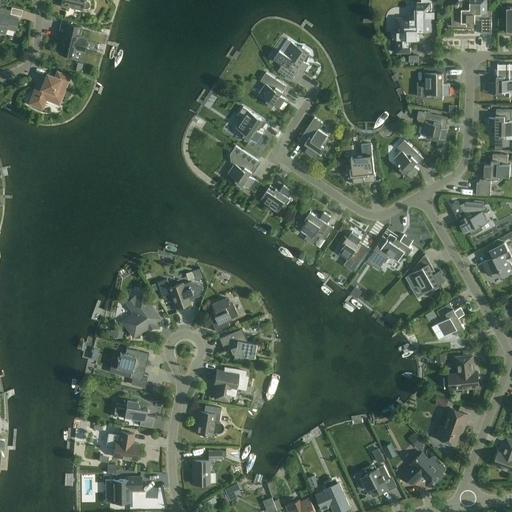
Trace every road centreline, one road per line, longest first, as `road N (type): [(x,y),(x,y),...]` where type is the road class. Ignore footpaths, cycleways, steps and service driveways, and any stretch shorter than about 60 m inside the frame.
road 1 (residential): [(467,503),(468,471),(509,359),(419,197)]
road 2 (residential): [(419,197),(372,216),(285,162),(280,143),(308,100)]
road 3 (residential): [(469,56),(465,155),(458,171),(419,197)]
road 4 (residential): [(182,511),(173,446),(181,388)]
